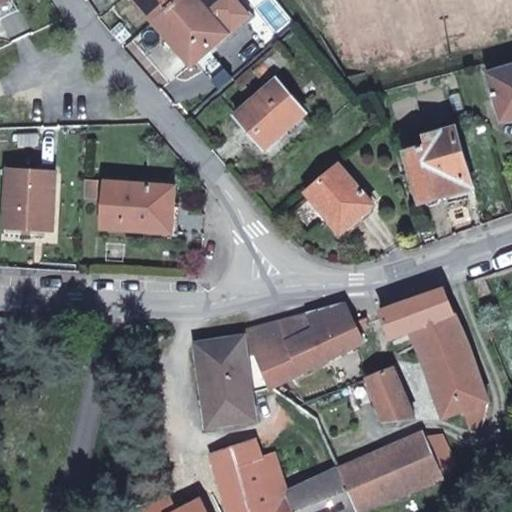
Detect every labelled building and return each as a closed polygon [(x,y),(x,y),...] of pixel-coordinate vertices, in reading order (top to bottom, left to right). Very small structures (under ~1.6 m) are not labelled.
[(180,0),(135,0),(155,22),(180,0)] [(210,13),(198,0),(180,0),(155,22),(193,66),(197,62),(228,35),(210,13)] [(235,0),(225,0),(210,13),(228,35),(250,16),(235,0)] [(254,20),(250,16),(228,35),(197,62),(218,87),(231,76),(214,55),(254,20)] [(281,69),(272,58),(256,71),(265,82),(281,69)] [(511,68),(491,74),(499,104),(510,100),(511,108),(511,68)] [(266,149),(306,113),(279,81),(238,117),(266,149)] [(511,118),(511,108),(510,100),(499,104),(504,121),(511,118)] [(475,189),(458,129),(426,138),(428,148),(420,150),(408,154),(422,204),(475,189)] [(39,146),(39,135),(19,135),(19,147),(39,146)] [(428,148),(426,138),(417,140),(420,150),(428,148)] [(342,233),(374,207),(341,166),(309,192),(342,233)] [(53,230),(56,174),(9,171),(6,227),(53,230)] [(98,199),(98,181),(87,180),(86,198),(98,199)] [(167,234),(169,205),(175,205),(177,187),(107,181),(104,228),(167,234)] [(173,234),(175,205),(169,205),(167,234),(173,234)] [(489,292),(484,278),(469,283),(475,298),(489,292)] [(445,291),(382,313),(392,338),(411,331),(455,314),(445,291)] [(361,335),(355,322),(346,304),(308,315),(314,329),(287,342),(301,374),(358,346),(365,343),(361,335)] [(481,381),(465,339),(455,314),(411,331),(445,419),(466,411),(490,402),(481,381)] [(301,374),(287,342),(314,329),(308,315),(249,331),(274,388),(301,374)] [(0,341),(26,340),(25,320),(0,317),(0,341)] [(369,327),(366,318),(355,322),(361,335),(369,327)] [(254,400),(245,338),(198,344),(206,404),(209,426),(257,420),(254,400)] [(416,419),(394,369),(370,379),(386,422),(416,419)] [(484,426),(490,402),(466,411),(471,428),(484,426)] [(425,438),(423,433),(341,470),(359,511),(365,511),(444,480),(442,476),(425,438)] [(457,467),(442,435),(425,438),(442,476),(457,467)] [(359,511),(341,470),(302,487),(289,493),(281,470),(275,453),(262,458),(256,441),(213,455),(215,463),(230,511),(359,511)]
